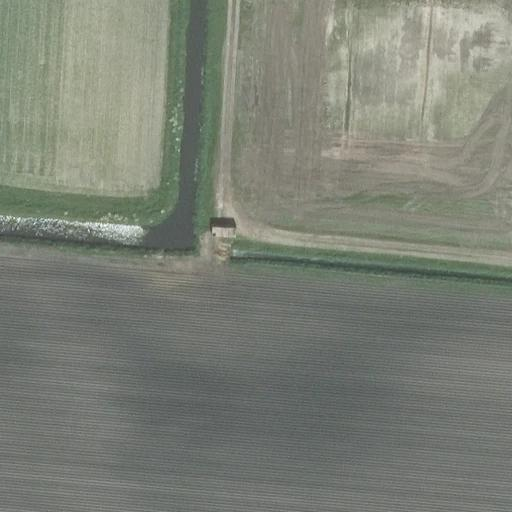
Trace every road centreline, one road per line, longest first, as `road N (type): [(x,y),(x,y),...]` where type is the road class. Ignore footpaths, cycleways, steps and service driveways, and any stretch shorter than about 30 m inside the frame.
road 1 (track): [(218,203),(235,234),(511,264)]
road 2 (track): [(218,203),(228,0)]
